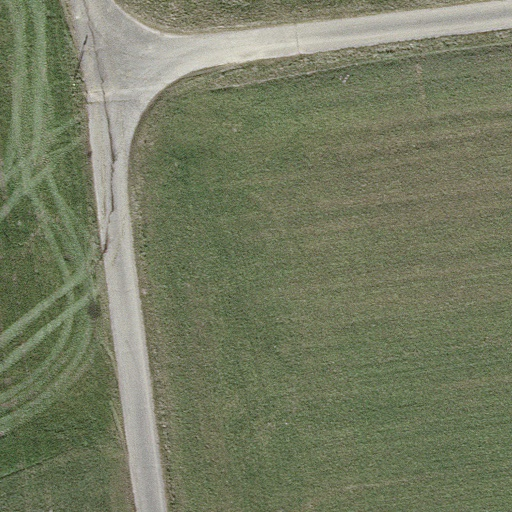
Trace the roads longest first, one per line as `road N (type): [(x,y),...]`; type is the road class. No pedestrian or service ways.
road 1 (unclassified): [(161,511),(102,62)]
road 2 (unclassified): [(511,11),(102,62)]
